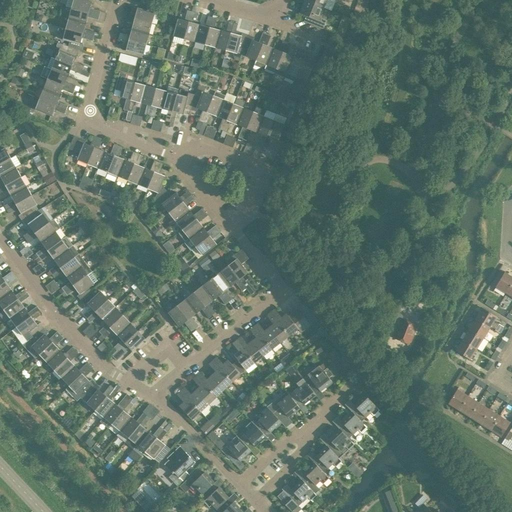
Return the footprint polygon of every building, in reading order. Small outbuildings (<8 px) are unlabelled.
[(74,0),(72,8),(100,16),(101,11),(90,8),(92,2),(86,0),(85,0),(74,0)] [(324,8),(306,0),(300,13),(309,17),(307,22),(323,29),(326,20),(320,18),(324,8)] [(126,12),(125,16),(152,24),(155,13),(159,14),(160,8),(146,4),(145,10),(138,8),(136,14),(126,12)] [(100,16),(72,8),(69,19),(86,23),(88,17),(99,20),(100,16)] [(174,36),(185,39),(192,12),(188,10),(185,21),(178,19),(174,36)] [(197,13),(192,12),(185,39),(195,42),(200,25),(194,23),(197,13)] [(134,23),(133,29),(150,34),(152,24),(125,16),(123,20),(134,23)] [(206,27),(200,25),(195,42),(206,45),(213,17),(209,16),(206,27)] [(216,48),(221,31),(215,29),(217,18),(213,17),(206,45),(216,48)] [(86,23),(69,19),(66,29),(94,36),(95,32),(85,29),(86,23)] [(227,51),(232,30),(234,23),(230,21),(227,32),(221,31),(216,48),(227,51)] [(247,40),(248,35),(243,33),(241,36),(236,35),(238,24),(234,23),(232,30),(227,51),(233,52),(234,60),(239,61),(244,48),(247,40)] [(340,25),(336,34),(343,37),(347,28),(340,25)] [(94,36),(66,29),(63,40),(70,42),(68,46),(82,51),(84,45),(81,44),(82,38),(93,41),(94,36)] [(120,32),(119,37),(147,44),(150,34),(133,29),(131,35),(120,32)] [(257,61),(267,35),(268,34),(263,32),(259,43),(253,40),(255,37),(248,35),(247,40),(244,48),(249,50),(246,56),(257,61)] [(267,65),(273,48),(268,46),(272,36),(268,34),(267,35),(257,61),(267,65)] [(144,55),(147,44),(119,37),(118,41),(128,44),(127,51),(144,55)] [(265,69),(275,73),(288,42),(283,41),(279,51),(273,48),(267,65),(265,69)] [(285,77),(294,56),(288,54),(292,44),(288,42),(275,73),(285,77)] [(56,59),(83,70),(85,66),(75,62),(77,56),(80,57),(82,51),(68,46),(58,43),(57,46),(57,48),(60,49),(56,59)] [(295,81),(297,77),(307,50),(301,48),(297,58),(294,56),(285,77),(295,81)] [(24,57),(32,60),(35,53),(27,49),(24,57)] [(312,52),(307,50),(297,77),(307,81),(314,65),(308,62),(312,52)] [(71,70),(81,74),(83,70),(56,59),(51,57),(47,67),(52,69),(69,76),(71,70)] [(190,65),(198,67),(200,61),(192,59),(190,65)] [(17,67),(14,73),(22,76),(24,70),(22,68),(17,67)] [(48,79),(75,90),(76,86),(66,82),(69,76),(52,69),(48,79)] [(136,83),(125,80),(127,74),(120,73),(115,90),(122,91),(120,97),(127,99),(124,109),(128,111),(136,83)] [(44,89),(60,96),(63,90),(73,94),(75,90),(48,79),(44,89)] [(141,103),(146,86),(136,83),(128,111),(133,112),(136,101),(141,103)] [(203,123),(209,109),(214,96),(204,92),(206,88),(199,85),(195,94),(191,110),(196,111),(197,108),(203,110),(199,121),(203,123)] [(145,115),(149,116),(157,89),(146,86),(141,103),(148,104),(145,115)] [(40,99),(66,110),(68,106),(58,102),(60,96),(44,89),(40,99)] [(162,108),(167,92),(157,89),(149,116),(153,117),(154,118),(157,107),(162,108)] [(166,121),(170,122),(178,95),(167,92),(162,108),(168,110),(166,121)] [(217,116),(224,100),(226,96),(215,92),(214,96),(209,109),(203,123),(206,124),(207,124),(211,114),(217,116)] [(191,110),(195,94),(189,93),(187,97),(178,95),(170,122),(175,123),(177,113),(183,114),(185,108),(191,110)] [(237,124),(244,108),(243,107),(245,101),(237,98),(235,104),(234,104),(226,123),(223,131),(226,132),(227,132),(231,122),(237,124)] [(66,110),(40,99),(36,110),(52,116),(55,110),(65,114),(66,110)] [(223,131),(226,123),(234,104),(224,100),(217,116),(223,119),(219,129),(223,131)] [(30,108),(24,105),(22,111),(28,113),(30,108)] [(243,139),(249,123),(254,112),(244,108),(237,124),(243,127),(239,137),(243,139)] [(257,133),(259,127),(264,116),(254,112),(249,123),(243,139),(247,140),(251,130),(257,133)] [(141,125),(143,116),(133,113),(131,122),(141,125)] [(259,145),(263,147),(274,120),(264,116),(259,127),(257,133),(263,135),(259,145)] [(154,119),(152,128),(161,131),(164,122),(154,119)] [(287,127),(283,125),(284,124),(274,120),(263,147),(267,149),(271,138),(281,142),(287,127)] [(208,125),(204,135),(214,138),(217,129),(208,125)] [(234,146),(237,137),(227,134),(224,143),(234,146)] [(69,149),(75,152),(80,138),(74,136),(69,149)] [(88,164),(99,138),(94,136),(90,146),(84,144),(85,141),(80,138),(75,152),(80,154),(78,160),(88,164)] [(88,164),(98,168),(105,152),(99,149),(103,139),(99,138),(88,164)] [(108,172),(119,146),(115,144),(110,154),(105,152),(98,168),(108,172)] [(108,172),(118,176),(125,160),(119,158),(123,147),(119,146),(108,172)] [(0,164),(3,163),(11,158),(5,149),(0,151),(0,164)] [(118,176),(128,180),(138,154),(133,152),(129,162),(125,160),(118,176)] [(128,180),(138,184),(145,168),(139,166),(143,156),(138,154),(128,180)] [(0,175),(0,177),(16,168),(11,158),(3,163),(0,164),(0,175)] [(148,188),(159,162),(154,160),(150,170),(145,168),(138,184),(148,188)] [(163,164),(159,162),(148,188),(158,192),(155,200),(158,203),(167,191),(162,185),(165,176),(159,174),(163,164)] [(0,183),(0,188),(21,177),(16,168),(0,177),(3,182),(0,183)] [(52,173),(43,178),(47,185),(56,180),(52,173)] [(90,189),(94,179),(84,175),(80,185),(90,189)] [(11,195),(26,187),(21,177),(0,188),(0,193),(8,190),(11,195)] [(4,206),(6,210),(32,196),(26,187),(11,195),(14,200),(4,206)] [(163,205),(169,213),(192,195),(189,191),(180,198),(176,193),(171,197),(167,191),(158,203),(160,207),(163,205)] [(169,213),(176,221),(190,211),(186,205),(194,198),(192,195),(169,213)] [(6,210),(9,214),(18,208),(21,214),(19,216),(22,221),(35,213),(39,210),(37,206),(32,196),(6,210)] [(27,239),(36,232),(42,228),(53,220),(44,207),(39,210),(35,213),(22,221),(26,227),(29,225),(33,230),(24,236),(26,240),(27,239)] [(183,230),(205,212),(202,208),(194,215),(190,211),(176,221),(183,230)] [(189,238),(202,228),(203,227),(199,222),(208,216),(205,212),(183,230),(189,238)] [(56,232),(61,229),(54,219),(53,220),(42,228),(36,232),(27,239),(26,240),(29,244),(38,237),(41,242),(55,232),(56,232)] [(81,226),(80,227),(87,235),(92,231),(91,229),(89,227),(86,223),(81,226)] [(191,251),(192,250),(196,247),(219,229),(216,225),(207,232),(203,227),(202,228),(189,238),(184,242),(191,251)] [(196,247),(203,256),(217,245),(213,240),(222,233),(219,229),(196,247)] [(62,240),(56,232),(55,232),(41,242),(45,247),(36,254),(39,257),(41,256),(62,240)] [(51,255),(54,260),(73,246),(67,237),(62,240),(41,256),(39,257),(41,260),(42,261),(51,255)] [(26,258),(34,253),(29,245),(21,250),(26,258)] [(79,254),(73,246),(54,260),(58,265),(49,271),(50,272),(52,275),(79,254)] [(229,266),(246,289),(251,295),(256,290),(247,279),(245,281),(242,277),(248,273),(246,270),(241,264),(244,262),(248,259),(241,250),(225,262),(228,266),(229,266)] [(215,251),(210,255),(214,261),(220,256),(215,251)] [(67,277),(73,272),(86,263),(79,254),(52,275),(55,278),(63,272),(67,277)] [(211,262),(207,257),(199,263),(203,268),(211,262)] [(181,258),(177,262),(184,271),(188,267),(181,258)] [(38,275),(46,270),(43,262),(34,267),(38,275)] [(62,289),(64,292),(91,272),(92,272),(86,263),(73,272),(67,277),(71,282),(62,289)] [(229,266),(228,266),(220,273),(231,287),(236,283),(242,291),(246,289),(229,266)] [(122,271),(117,276),(122,280),(126,276),(122,271)] [(0,285),(14,275),(12,272),(3,278),(0,274),(0,285)] [(82,302),(91,294),(93,293),(89,288),(94,284),(94,283),(97,281),(91,272),(64,292),(67,296),(76,290),(80,294),(77,296),(82,302)] [(211,280),(229,302),(233,299),(226,291),(231,287),(220,273),(211,280)] [(496,287),(506,294),(511,284),(511,277),(504,273),(496,287)] [(0,299),(12,291),(8,285),(17,279),(14,275),(0,285),(0,299)] [(55,279),(46,285),(52,293),(60,287),(55,279)] [(203,286),(214,300),(219,296),(225,305),(229,302),(211,280),(203,286)] [(194,293),(212,316),(213,315),(216,313),(209,304),(214,300),(203,286),(194,293)] [(0,304),(4,310),(6,308),(27,293),(24,289),(16,295),(12,291),(0,299),(0,304)] [(93,293),(91,294),(82,302),(86,306),(88,304),(92,308),(84,316),(87,319),(108,300),(101,292),(96,296),(93,293)] [(4,310),(10,318),(25,308),(21,303),(30,296),(27,293),(6,308),(4,310)] [(186,300),(197,314),(202,310),(209,318),(212,316),(194,293),(186,300)] [(98,315),(103,320),(116,308),(108,300),(87,319),(90,322),(98,315)] [(177,306),(195,329),(199,326),(192,317),(197,314),(186,300),(177,306)] [(485,304),(493,309),(496,305),(487,300),(485,304)] [(10,318),(17,327),(40,310),(37,306),(28,313),(25,308),(10,318)] [(195,329),(177,306),(168,313),(179,327),(185,323),(191,332),(195,329)] [(506,312),(498,307),(496,311),(504,316),(506,312)] [(102,335),(123,316),(116,308),(103,320),(107,324),(99,332),(102,335)] [(476,319),(490,328),(497,317),(482,308),(476,319)] [(272,313),(290,336),(298,330),(300,333),(311,325),(298,309),(289,316),(287,314),(282,318),(276,310),(272,313)] [(42,314),(40,310),(17,327),(12,331),(23,345),(44,328),(40,323),(38,325),(34,320),(42,314)] [(398,312),(393,324),(400,326),(395,338),(409,344),(417,325),(403,319),(405,315),(398,312)] [(269,328),(281,343),(290,336),(272,313),(267,317),(273,324),(269,328)] [(123,316),(102,335),(105,338),(113,331),(118,336),(130,324),(123,316)] [(469,330),(483,338),(490,328),(476,319),(469,330)] [(84,331),(90,337),(97,331),(91,324),(84,331)] [(131,338),(138,331),(130,324),(118,336),(122,340),(114,347),(117,351),(131,338)] [(254,327),(272,350),(281,343),(269,328),(264,331),(258,324),(254,327)] [(320,331),(324,335),(327,333),(322,326),(318,329),(320,331)] [(252,341),(264,356),(272,350),(254,327),(250,330),(256,338),(252,341)] [(40,354),(59,336),(61,335),(58,332),(50,339),(45,334),(48,332),(44,328),(23,345),(35,359),(40,354)] [(463,340),(477,349),(483,338),(469,330),(463,340)] [(145,340),(138,331),(131,338),(117,351),(112,355),(117,361),(125,353),(123,351),(128,347),(133,351),(145,340)] [(40,354),(47,362),(60,350),(56,346),(64,338),(61,335),(59,336),(40,354)] [(237,340),(255,363),(264,356),(252,341),(247,345),(241,337),(237,340)] [(498,347),(502,350),(508,339),(504,337),(498,347)] [(232,365),(241,374),(255,363),(237,340),(233,343),(239,351),(234,355),(238,360),(232,365)] [(470,360),(477,349),(463,340),(456,351),(470,360)] [(55,370),(56,369),(75,350),(72,347),(64,354),(60,350),(47,362),(55,370)] [(502,350),(498,347),(491,358),(495,360),(502,350)] [(71,369),(75,365),(71,361),(79,354),(75,350),(56,369),(55,370),(62,378),(71,369)] [(289,354),(281,361),(284,365),(293,358),(289,354)] [(213,361),(233,382),(241,374),(232,365),(228,360),(223,364),(216,357),(213,361)] [(488,371),(493,363),(489,360),(484,368),(488,371)] [(211,376),(225,390),(233,382),(213,361),(209,365),(215,372),(211,376)] [(70,386),(80,376),(90,366),(87,363),(79,370),(75,365),(71,369),(62,378),(70,386)] [(291,365),(285,370),(290,376),(296,371),(291,365)] [(86,394),(87,393),(96,383),(92,379),(90,381),(85,377),(93,369),(90,366),(80,376),(70,386),(77,394),(82,389),(86,394)] [(320,366),(313,371),(303,379),(314,392),(319,389),(321,392),(332,383),(320,366)] [(197,376),(217,397),(225,390),(211,376),(207,379),(201,372),(197,376)] [(474,381),(476,377),(468,372),(465,376),(474,381)] [(195,391),(209,405),(217,397),(197,376),(193,380),(199,387),(195,391)] [(316,395),(314,392),(303,379),(297,384),(300,387),(290,395),(298,405),(302,401),(305,405),(316,395)] [(484,388),(487,384),(479,379),(476,383),(484,388)] [(103,394),(98,390),(100,387),(96,383),(87,393),(86,394),(82,399),(95,410),(114,388),(110,385),(103,394)] [(495,395),(497,391),(489,386),(487,389),(495,395)] [(104,417),(106,414),(115,403),(110,400),(117,391),(114,388),(95,410),(104,417)] [(181,391),(201,412),(209,405),(195,391),(191,395),(185,388),(181,391)] [(448,404),(459,410),(468,397),(457,390),(448,404)] [(201,412),(181,391),(177,395),(184,402),(179,406),(193,420),(201,412)] [(267,407),(279,420),(286,414),(288,417),(300,408),(298,405),(290,395),(287,392),(267,407)] [(508,403),(510,399),(499,392),(497,396),(508,403)] [(104,417),(112,424),(130,402),(133,399),(127,394),(117,405),(115,403),(106,414),(104,417)] [(353,413),(361,422),(371,413),(374,416),(380,411),(365,396),(354,406),(357,409),(353,413)] [(478,403),(468,397),(459,410),(470,417),(478,403)] [(112,424),(120,431),(132,417),(127,413),(134,405),(130,402),(112,424)] [(489,410),(478,403),(470,417),(480,424),(489,410)] [(255,425),(264,434),(268,430),(270,433),(281,422),(279,420),(267,407),(261,413),(264,416),(255,425)] [(235,418),(240,413),(236,409),(231,413),(235,418)] [(499,416),(489,410),(480,424),(491,430),(496,422),(499,416)] [(128,438),(135,430),(147,415),(143,413),(137,421),(132,417),(120,431),(128,438)] [(344,426),(340,430),(349,439),(358,430),(361,433),(367,428),(361,422),(353,413),(342,423),(344,426)] [(128,438),(137,445),(148,431),(144,427),(150,419),(147,415),(135,430),(128,438)] [(499,416),(496,422),(491,430),(501,437),(510,423),(499,416)] [(166,421),(161,427),(164,430),(169,423),(166,421)] [(206,434),(214,426),(209,421),(201,429),(206,434)] [(266,437),(264,434),(255,425),(252,421),(246,427),(249,430),(240,439),(248,448),(253,444),(255,447),(266,437)] [(142,456),(145,452),(164,430),(161,427),(160,427),(153,435),(148,431),(137,445),(133,449),(142,456)] [(160,463),(171,450),(160,441),(167,432),(164,430),(145,452),(160,463)] [(354,445),(349,439),(340,430),(329,440),(332,443),(328,447),(336,456),(345,447),(348,450),(354,445)] [(212,432),(208,436),(213,441),(217,437),(212,432)] [(248,448),(240,439),(237,436),(231,441),(234,445),(224,454),(233,463),(238,459),(240,461),(251,451),(248,448)] [(96,444),(92,449),(99,455),(103,449),(96,444)] [(180,477),(186,471),(195,463),(180,446),(167,458),(169,460),(165,465),(173,474),(175,472),(180,477)] [(319,459),(315,463),(324,473),(333,464),(336,467),(342,462),(336,456),(328,447),(317,457),(319,459)] [(302,480),(315,494),(318,491),(320,490),(316,485),(320,481),(323,484),(329,479),(324,473),(315,463),(304,474),(307,476),(302,480)] [(198,489),(207,499),(216,490),(212,486),(215,483),(204,472),(202,475),(197,470),(180,487),(186,493),(190,488),(195,493),(198,489)] [(186,471),(180,477),(183,481),(189,475),(186,471)] [(311,501),(316,496),(315,494),(302,480),(291,491),(294,493),(284,503),(292,511),(298,511),(301,509),(299,506),(308,498),(311,501)] [(219,511),(223,511),(230,505),(226,501),(229,498),(218,487),(216,490),(207,499),(203,502),(209,508),(212,505),(219,511)] [(148,511),(154,507),(138,490),(133,495),(132,496),(147,511),(148,511)] [(389,511),(397,509),(390,491),(382,493),(389,511)] [(241,511),(233,503),(230,505),(223,511),(241,511)]
